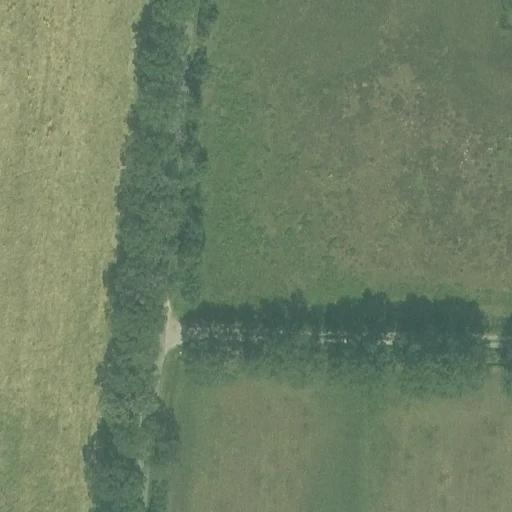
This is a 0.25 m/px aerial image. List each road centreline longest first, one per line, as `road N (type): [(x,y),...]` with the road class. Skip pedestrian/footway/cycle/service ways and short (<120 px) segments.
road 1 (unclassified): [(134,511),(187,0)]
road 2 (track): [(151,332),(511,343)]
